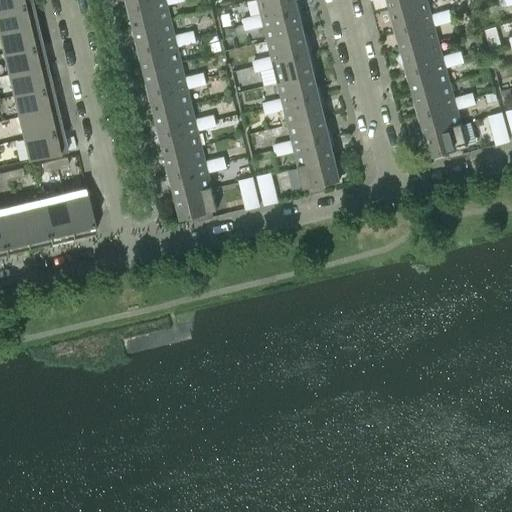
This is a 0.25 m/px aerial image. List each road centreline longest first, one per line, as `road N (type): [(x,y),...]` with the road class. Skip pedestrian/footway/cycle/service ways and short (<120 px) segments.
road 1 (residential): [(128,244),(392,192)]
road 2 (residential): [(128,244),(68,0)]
road 3 (residential): [(392,192),(342,0)]
road 4 (residential): [(0,274),(128,244)]
road 5 (residential): [(392,192),(511,158)]
